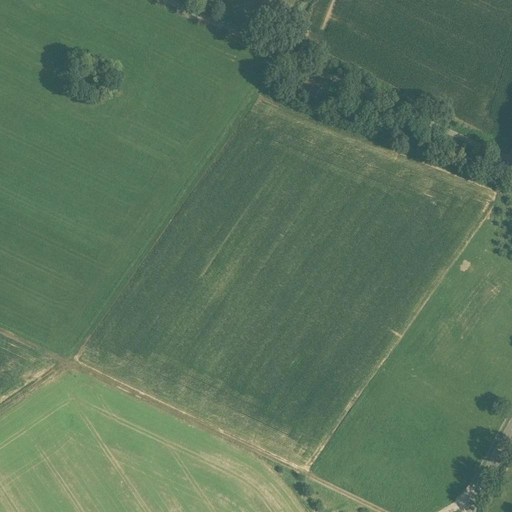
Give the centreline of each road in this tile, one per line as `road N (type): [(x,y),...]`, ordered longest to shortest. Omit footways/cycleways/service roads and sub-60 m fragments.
road 1 (track): [(511,160),(157,0)]
road 2 (track): [(67,363),(282,53)]
road 3 (track): [(381,511),(65,362)]
